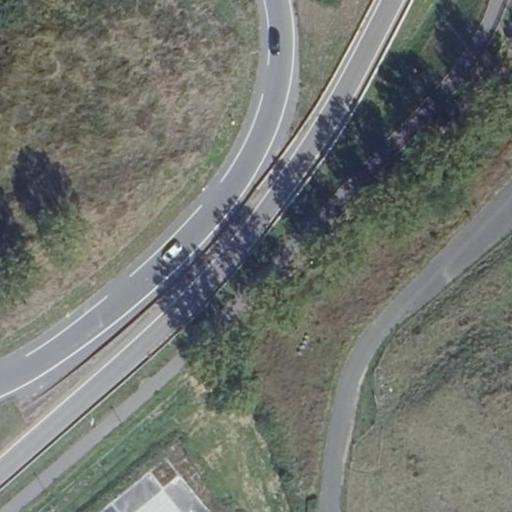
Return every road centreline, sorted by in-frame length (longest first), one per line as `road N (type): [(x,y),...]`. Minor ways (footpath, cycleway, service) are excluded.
road 1 (trunk): [(0,466),(227,260),(281,192),(392,0)]
road 2 (trunk): [(271,0),(275,64),(263,127),(235,176),(180,246),(106,317),(0,383)]
